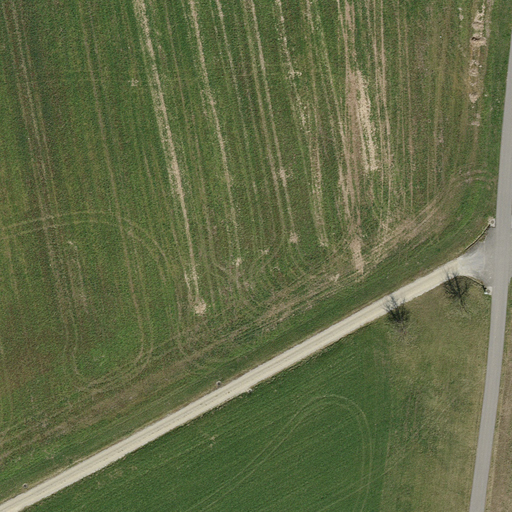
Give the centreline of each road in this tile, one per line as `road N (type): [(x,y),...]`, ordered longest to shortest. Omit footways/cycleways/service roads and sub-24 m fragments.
road 1 (track): [(5,511),(446,272),(511,249)]
road 2 (unclassified): [(477,511),(511,122)]
